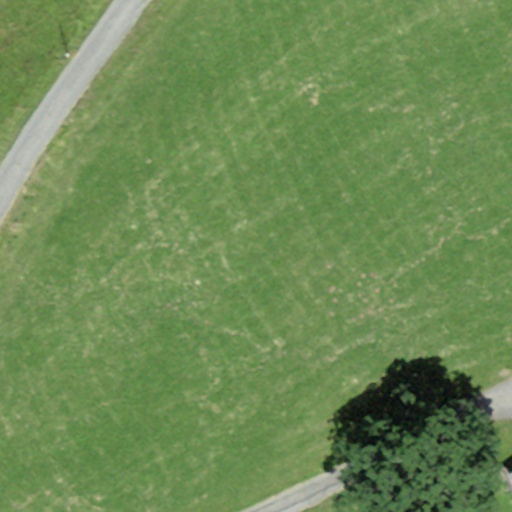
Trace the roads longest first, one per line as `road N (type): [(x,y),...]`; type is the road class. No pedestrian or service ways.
road 1 (residential): [(269,511),(511,392)]
road 2 (unclassified): [(0,203),(135,0)]
